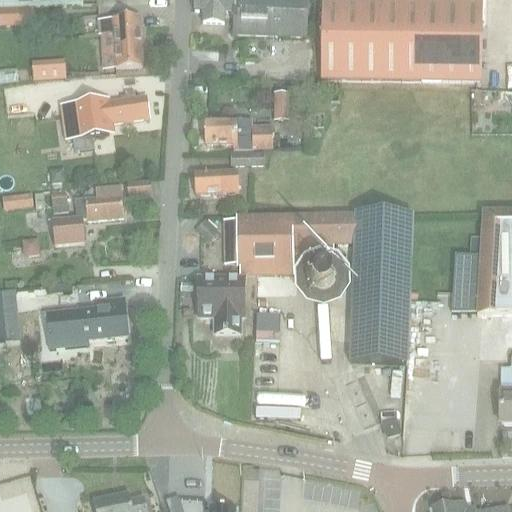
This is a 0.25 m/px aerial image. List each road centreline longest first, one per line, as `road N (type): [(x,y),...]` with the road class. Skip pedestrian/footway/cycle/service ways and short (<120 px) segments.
road 1 (residential): [(161,444),(180,0)]
road 2 (residential): [(396,477),(161,444)]
road 3 (residential): [(161,444),(0,449)]
